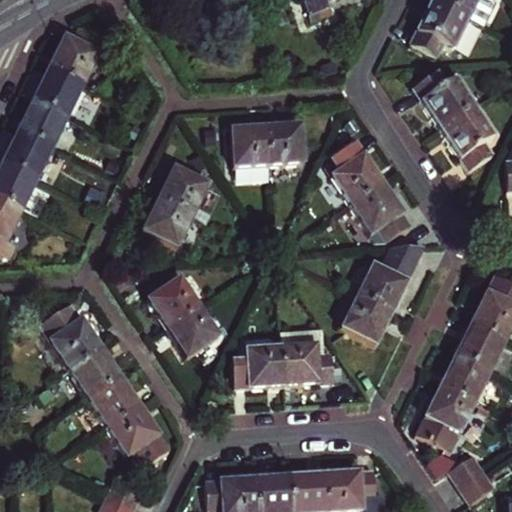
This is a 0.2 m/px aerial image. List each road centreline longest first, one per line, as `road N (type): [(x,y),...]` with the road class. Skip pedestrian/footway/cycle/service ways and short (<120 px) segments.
road 1 (residential): [(430,511),(378,433),(198,444),(163,511)]
road 2 (residential): [(396,0),(358,76),(358,94),(451,231),(472,244),(511,244)]
